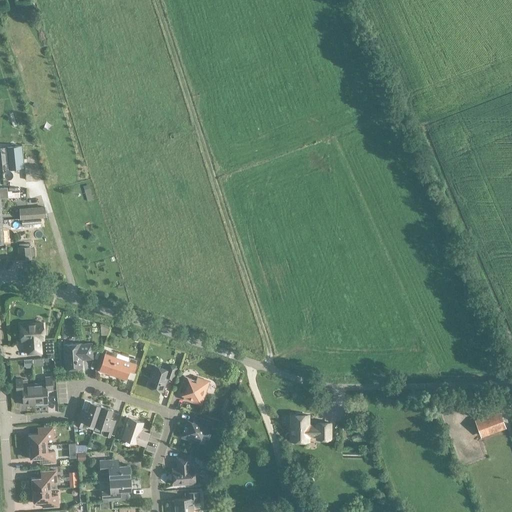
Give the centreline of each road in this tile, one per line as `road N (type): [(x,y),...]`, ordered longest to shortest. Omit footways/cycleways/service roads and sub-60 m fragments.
road 1 (unclassified): [(0,275),(318,387),(511,386)]
road 2 (track): [(269,370),(157,0)]
road 3 (residential): [(3,421),(68,415),(82,382),(163,413),(156,511)]
